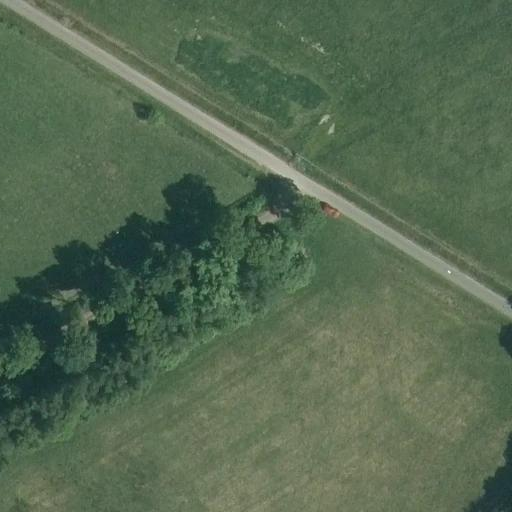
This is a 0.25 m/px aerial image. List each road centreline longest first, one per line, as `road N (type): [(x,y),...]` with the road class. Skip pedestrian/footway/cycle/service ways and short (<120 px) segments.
road 1 (unclassified): [(511,311),(10,0)]
road 2 (track): [(306,183),(0,363)]
